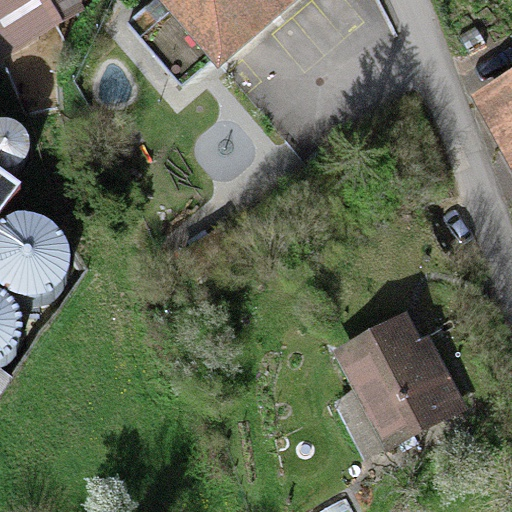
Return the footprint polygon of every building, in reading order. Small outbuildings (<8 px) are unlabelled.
[(0,0),(0,43),(41,18),(29,0),(0,0)] [(285,0),(156,0),(126,26),(181,86),(285,0)] [(511,89),(488,102),(511,146),(511,89)] [(0,223),(20,194),(0,180),(0,223)] [(199,284),(238,259),(220,231),(181,256),(199,284)] [(387,443),(449,410),(405,326),(342,359),(387,443)] [(0,391),(10,376),(0,369),(0,391)]
